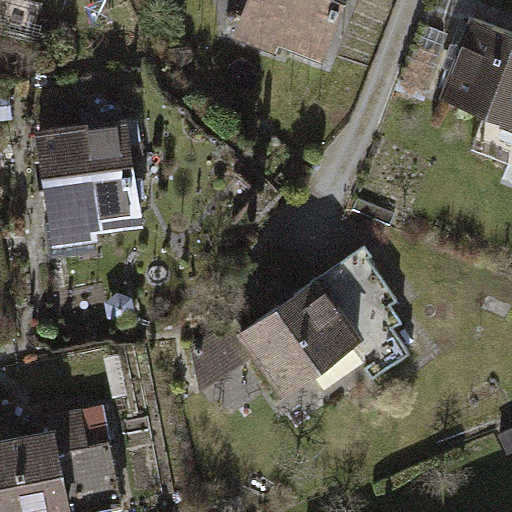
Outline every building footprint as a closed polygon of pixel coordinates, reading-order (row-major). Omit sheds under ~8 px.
[(341,0),(244,0),(240,10),(274,23),(270,35),(321,54),(341,0)] [(442,93),(484,110),(511,121),(511,33),(472,18),(442,93)] [(511,121),(484,110),(471,145),(511,160),(511,121)] [(38,134),(51,218),(87,212),(89,224),(137,216),(122,121),(38,134)] [(317,283),(347,326),(377,306),(389,297),(359,254),(317,283)] [(277,388),(354,336),(347,326),(317,283),(314,279),(241,329),(238,331),(247,344),(277,388)] [(407,350),(377,306),(347,326),(354,336),(377,370),(407,350)] [(196,378),(247,344),(238,331),(241,329),(232,317),(191,343),(196,378)] [(0,511),(37,511),(65,507),(61,492),(116,481),(108,439),(87,443),(55,449),(51,428),(18,435),(12,404),(0,406),(0,511)] [(48,416),(51,428),(55,449),(87,443),(80,409),(48,416)] [(80,511),(121,504),(116,481),(61,492),(65,507),(65,511),(80,511)]
